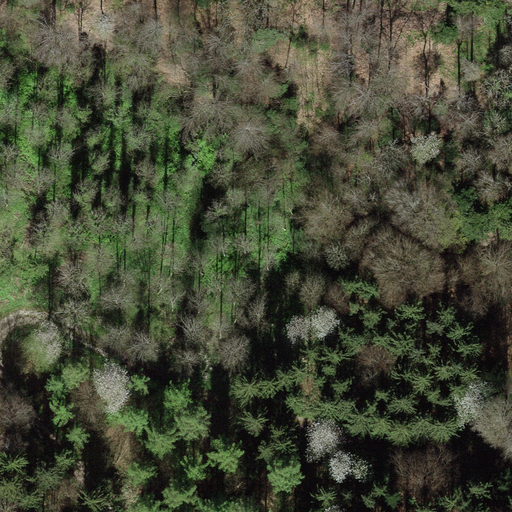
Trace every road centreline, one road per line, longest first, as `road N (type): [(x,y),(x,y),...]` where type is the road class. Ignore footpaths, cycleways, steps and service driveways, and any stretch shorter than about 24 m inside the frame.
road 1 (track): [(511,448),(432,455),(344,435),(0,324)]
road 2 (track): [(0,383),(44,427),(102,511)]
